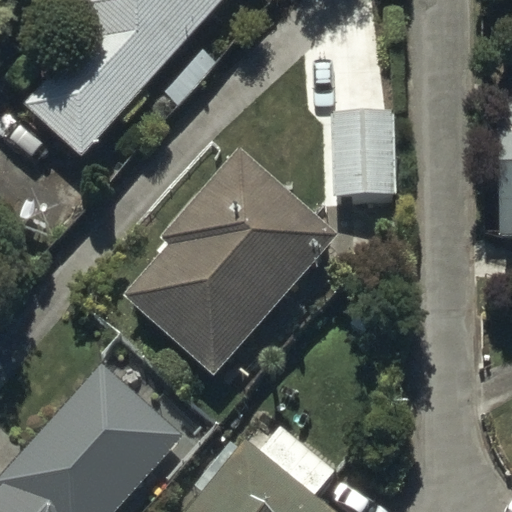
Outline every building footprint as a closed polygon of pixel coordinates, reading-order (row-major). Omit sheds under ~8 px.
[(246,0),(83,0),(59,27),(93,58),(33,123),(89,174),(246,0)] [(511,128),(499,128),(500,267),(511,266),(511,128)] [(400,141),(337,144),(341,227),(404,224),(400,141)] [(219,391),(344,252),(245,164),(165,254),(175,263),(131,312),(219,391)] [(133,511),(188,453),(104,378),(0,492),(0,501),(2,504),(0,505),(0,511),(133,511)] [(320,511),(253,457),(207,511),(320,511)]
